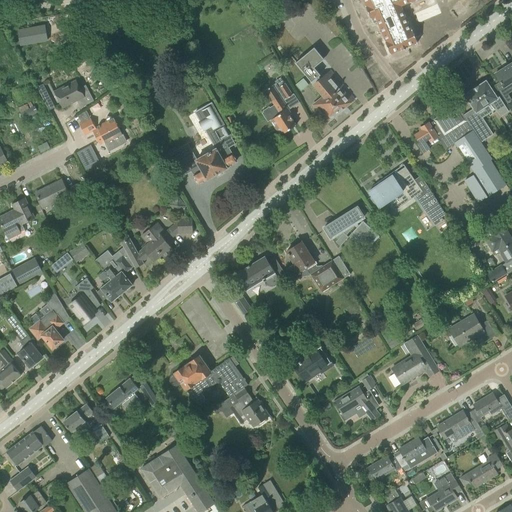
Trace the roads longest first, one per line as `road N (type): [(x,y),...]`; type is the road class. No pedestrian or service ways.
road 1 (tertiary): [(197,266),(511,5)]
road 2 (tertiary): [(0,430),(197,266)]
road 3 (residential): [(338,461),(325,455),(197,266)]
road 4 (residential): [(338,461),(499,366)]
